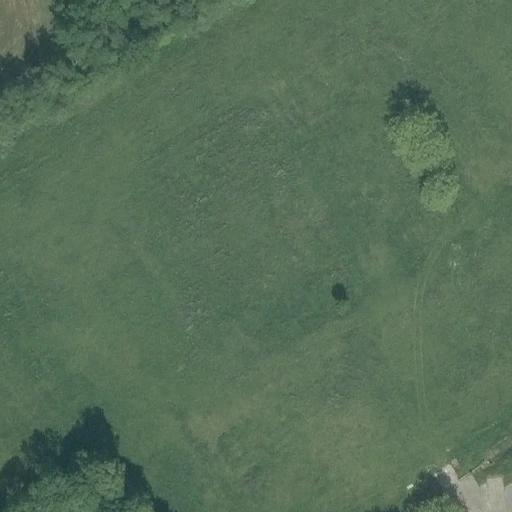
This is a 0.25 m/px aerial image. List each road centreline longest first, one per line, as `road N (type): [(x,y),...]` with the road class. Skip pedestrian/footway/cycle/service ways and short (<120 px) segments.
road 1 (unclassified): [(408,0),(321,107),(279,142),(238,169),(66,234),(33,262),(19,292),(23,327),(44,343),(112,361),(258,429),(314,419)]
road 2 (unclassified): [(401,402),(451,338),(511,298)]
road 3 (unclassified): [(470,511),(401,402)]
